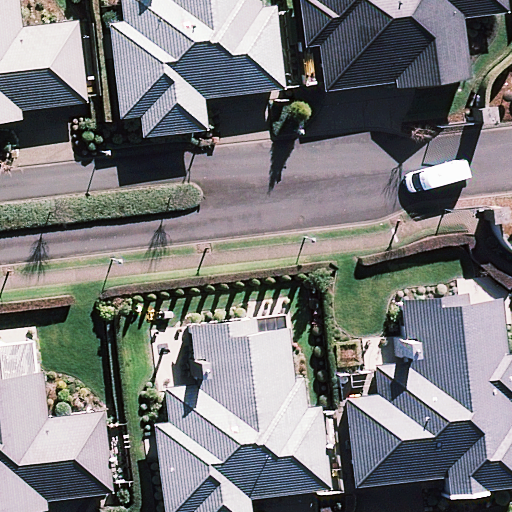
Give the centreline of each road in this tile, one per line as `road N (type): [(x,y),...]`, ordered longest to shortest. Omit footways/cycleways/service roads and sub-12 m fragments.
road 1 (residential): [(278,187),(221,223),(0,247)]
road 2 (residential): [(0,190),(208,169),(278,187)]
road 3 (residential): [(511,160),(278,187)]
